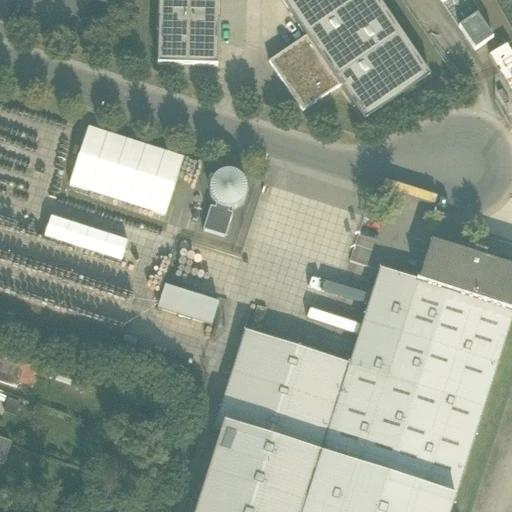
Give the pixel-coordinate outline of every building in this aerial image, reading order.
[(96,0),(95,2),(122,11),(125,0),(96,0)] [(157,0),(157,23),(217,24),(218,0),(157,0)] [(278,0),(305,39),(339,89),(363,124),(429,79),(375,0),(278,0)] [(449,0),(441,6),(458,29),(472,19),(458,0),(449,0)] [(476,17),(472,19),(458,29),(474,53),(492,41),(476,17)] [(157,23),(157,67),(216,69),(217,24),(157,23)] [(302,114),(339,89),(305,39),(268,64),(302,114)] [(511,57),(506,47),(488,57),(511,99),(511,57)] [(183,161),(86,130),(67,189),(165,220),(183,161)] [(244,199),(245,192),(243,185),(239,180),(232,176),(225,176),(218,178),(213,182),(210,188),(209,195),(211,202),(215,208),(222,211),(229,212),(235,210),(241,205),(244,199)] [(222,211),(215,208),(214,211),(210,210),(202,233),(224,240),(232,217),(227,215),(229,212),(222,211)] [(127,244),(50,220),(43,241),(120,265),(127,244)] [(418,284),(417,285),(511,315),(511,271),(430,246),(418,284)] [(379,273),(349,368),(387,380),(417,285),(418,284),(416,283),(415,284),(379,273)] [(450,511),(511,318),(511,315),(417,285),(387,380),(349,368),(303,511),(450,511)] [(156,312),(210,329),(218,306),(164,289),(156,312)] [(196,511),(303,511),(349,368),(244,335),(215,428),(222,431),(196,511)] [(0,380),(22,387),(28,369),(0,360),(0,380)] [(0,448),(6,451),(8,444),(0,441),(0,448)]
